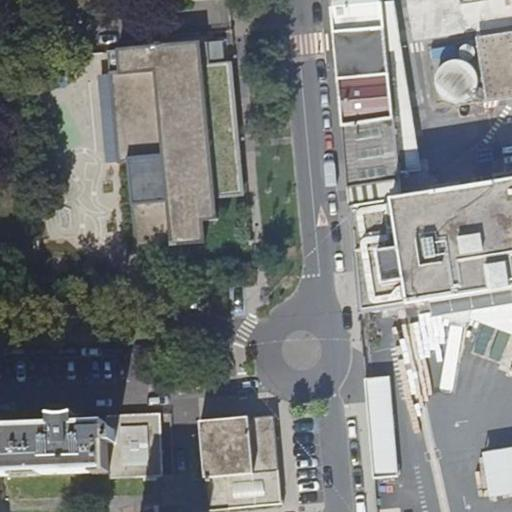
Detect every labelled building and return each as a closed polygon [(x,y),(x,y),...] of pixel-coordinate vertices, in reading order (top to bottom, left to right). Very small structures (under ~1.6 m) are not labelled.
[(397,0),(330,0),(348,189),(399,179),(399,173),(422,171),(397,0)] [(511,0),(471,0),(460,2),(459,0),(408,0),(415,39),(511,23),(511,0)] [(511,29),(479,36),(489,99),(511,95),(511,29)] [(120,50),(123,76),(112,77),(120,163),(131,163),(138,248),(207,243),(206,220),(219,219),(203,46),(120,50)] [(511,180),(350,207),(359,313),(511,288),(511,180)] [(0,472),(112,469),(113,477),(167,473),(165,413),(110,414),(113,426),(81,426),(80,417),(56,417),(56,426),(0,417),(0,472)] [(205,422),(210,511),(285,506),(279,427),(279,417),(205,422)] [(398,428),(370,429),(372,461),(401,460),(398,428)] [(511,447),(482,452),(489,497),(511,493),(511,447)]
